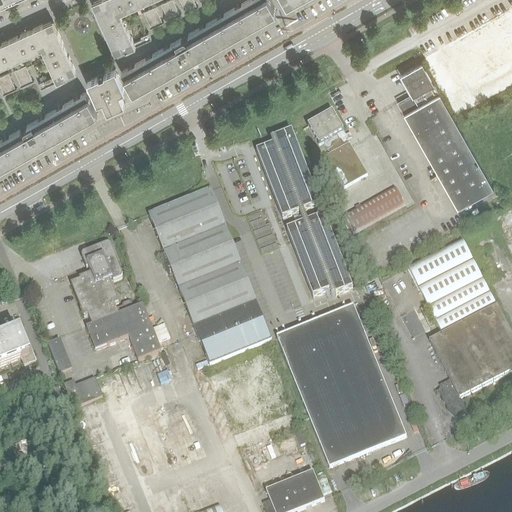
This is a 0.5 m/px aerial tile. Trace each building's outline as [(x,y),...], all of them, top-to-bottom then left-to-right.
[(132,40),(119,10),(114,0),(96,0),(92,2),(116,55),(151,39),(147,31),(139,34),(140,37),(132,40)] [(114,0),(119,10),(142,0),(114,0)] [(133,92),(272,13),(276,11),(271,2),(270,0),(248,0),(122,71),(130,88),(133,92)] [(167,18),(179,13),(173,0),(164,0),(160,2),(167,18)] [(179,0),(185,11),(196,6),(193,0),(179,0)] [(150,26),(161,21),(154,4),(143,9),(150,26)] [(480,75),(511,59),(511,14),(455,42),(461,54),(456,56),(461,67),(473,61),(480,75)] [(52,20),(33,29),(42,49),(54,76),(38,83),(41,89),(76,73),(52,20)] [(33,29),(0,43),(0,67),(42,49),(33,29)] [(401,75),(412,96),(398,104),(458,209),(493,189),(421,61),(420,62),(421,64),(401,75)] [(428,71),(433,80),(448,72),(443,62),(428,71)] [(32,81),(25,66),(14,71),(21,86),(32,81)] [(87,81),(97,103),(102,101),(107,112),(124,104),(120,93),(125,91),(115,69),(87,81)] [(448,72),(434,80),(439,89),(453,81),(448,72)] [(15,89),(8,74),(0,77),(0,85),(4,94),(15,89)] [(439,90),(444,99),(459,91),(454,82),(439,90)] [(86,92),(0,140),(0,167),(97,112),(86,92)] [(367,176),(351,149),(349,144),(348,143),(349,143),(343,133),(332,114),(308,128),(308,129),(319,147),(323,144),(330,155),(325,158),(344,190),(367,176)] [(257,154),(274,198),(283,221),(299,214),(304,225),(287,232),(313,299),(330,293),(332,298),(352,290),(324,218),(307,224),(303,213),(320,206),(292,134),(271,142),(273,147),(257,154)] [(404,206),(393,187),(341,217),(352,236),(404,206)] [(153,211),(206,365),(269,343),(216,189),(153,211)] [(264,227),(260,213),(248,218),(262,255),(278,249),(269,225),(264,227)] [(408,269),(441,333),(442,336),(497,308),(463,241),(408,269)] [(162,354),(145,305),(120,314),(116,305),(120,303),(113,283),(124,279),(112,243),(83,252),(90,275),(72,281),(84,317),(89,315),(93,325),(87,327),(95,350),(131,338),(139,362),(162,354)] [(406,438),(380,373),(353,308),(276,339),(329,469),(406,438)] [(442,336),(429,343),(449,382),(439,387),(441,391),(439,393),(436,390),(442,397),(443,403),(447,407),(448,412),(455,420),(465,415),(462,404),(459,401),(511,373),(511,336),(497,308),(442,336)] [(412,338),(421,334),(418,326),(415,328),(408,313),(402,316),(412,338)] [(0,368),(19,361),(20,360),(23,368),(31,365),(35,363),(28,345),(23,347),(17,332),(9,335),(0,338),(0,368)] [(47,343),(60,373),(72,368),(60,338),(47,343)] [(67,383),(78,418),(107,409),(97,378),(76,385),(75,380),(67,383)] [(88,442),(111,432),(107,421),(83,431),(88,442)] [(175,465),(198,457),(185,423),(163,431),(175,465)] [(288,437),(292,449),(306,444),(302,433),(288,437)] [(317,476),(320,484),(321,484),(325,494),(333,491),(326,472),(317,476)] [(271,501),(265,503),(267,511),(298,511),(326,502),(315,473),(267,490),(271,501)] [(167,499),(166,494),(149,499),(152,510),(167,506),(165,500),(167,499)]
